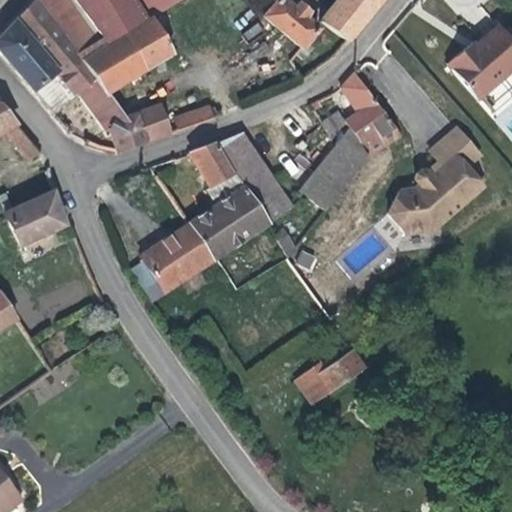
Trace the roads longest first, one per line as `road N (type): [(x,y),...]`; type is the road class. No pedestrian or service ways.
road 1 (residential): [(287,511),(254,479),(103,259),(77,178)]
road 2 (residential): [(401,0),(359,53),(300,95),(77,178)]
road 3 (residential): [(77,178),(58,141),(0,78)]
